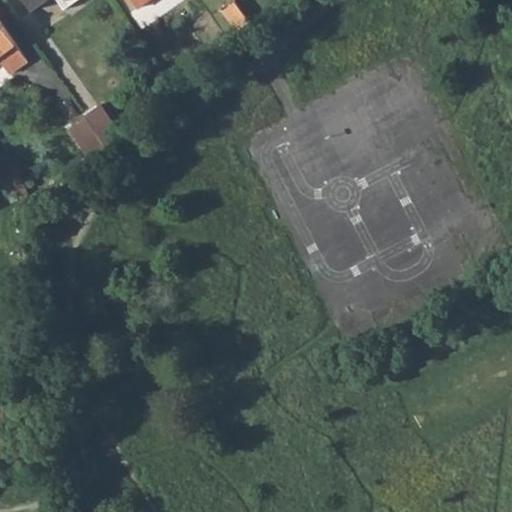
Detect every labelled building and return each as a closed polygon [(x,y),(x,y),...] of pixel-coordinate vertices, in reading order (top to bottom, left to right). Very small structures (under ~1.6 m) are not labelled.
[(238,4),(226,12),(241,33),(253,24),(238,4)] [(0,57),(10,71),(27,59),(0,19),(0,57)] [(82,112),(104,143),(119,130),(98,99),(81,110),(82,112)] [(66,124),(87,156),(104,143),(82,112),(66,124)] [(7,165),(24,200),(34,195),(17,159),(7,165)]
